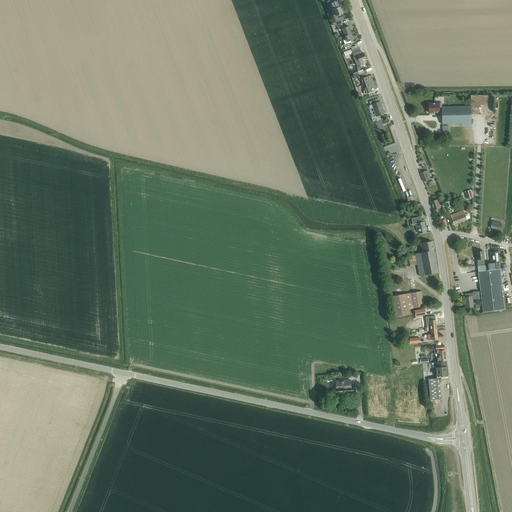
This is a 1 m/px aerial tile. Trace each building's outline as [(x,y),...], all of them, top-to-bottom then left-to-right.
[(333,2),(332,0),(330,0),(327,1),(328,5),(327,6),(329,11),(332,10),(333,10),(335,16),(343,13),(338,0),(333,2)] [(345,36),(352,33),(351,29),(350,30),(349,27),(345,28),(345,27),(343,27),(341,21),(336,23),(339,31),(340,31),(341,33),(344,32),(345,36)] [(352,33),(345,36),(346,39),(344,40),(345,44),(344,44),(344,45),(341,46),(342,51),(346,50),(351,48),(349,43),(348,43),(347,42),(353,39),(352,36),(353,36),(352,33)] [(361,55),(359,51),(353,53),(354,57),(355,57),(357,56),(357,57),(355,58),(357,66),(361,65),(360,62),(367,60),(365,53),(361,55)] [(363,85),(373,81),(371,75),(367,77),(365,71),(358,73),(353,75),(354,78),(358,77),(359,80),(361,79),(363,85)] [(373,81),(363,85),(365,91),(363,91),(365,95),(374,91),(373,88),(376,87),(373,81)] [(493,114),(493,96),(471,96),(471,106),(465,106),(444,106),(442,106),(442,107),(442,103),(439,103),(428,103),(429,113),(439,113),(439,112),(442,112),(442,124),(462,124),(462,125),(471,125),(471,114),(493,114)] [(378,103),(376,99),(369,102),(371,105),(372,105),(376,117),(385,114),(380,102),(378,103)] [(423,182),(430,179),(429,175),(430,174),(429,171),(427,171),(420,173),(423,182)] [(471,190),(465,192),(467,199),(473,197),(471,190)] [(434,210),(437,209),(441,208),(438,199),(431,202),(434,210)] [(465,215),(464,213),(463,210),(450,215),(454,225),(467,220),(469,219),(470,218),(469,215),(467,214),(465,215)] [(422,220),(421,217),(416,218),(416,219),(411,220),(412,224),(417,223),(419,234),(426,232),(424,222),(424,220),(422,220)] [(500,230),(502,224),(492,221),(491,228),(500,230)] [(422,253),(415,254),(416,259),(417,265),(420,276),(432,274),(438,273),(434,250),(433,246),(432,241),(420,244),(422,253)] [(478,266),(479,272),(489,271),(488,266),(485,266),(484,259),(485,259),(484,251),(476,252),(477,260),(478,266)] [(500,262),(498,252),(491,253),(492,262),(488,262),(488,266),(489,271),(495,270),(495,269),(494,263),(500,262)] [(479,272),(483,307),(483,312),(505,309),(500,269),(495,270),(479,272)] [(395,317),(410,314),(409,309),(424,306),(421,291),(412,293),(392,297),(395,317)] [(466,308),(474,307),(473,300),(474,300),(473,296),(476,296),(476,293),(465,294),(465,297),(464,297),(466,308)] [(438,362),(446,361),(445,351),(444,351),(444,345),(436,346),(436,350),(434,350),(435,355),(437,354),(438,362)] [(446,361),(438,362),(433,363),(434,369),(436,368),(437,378),(441,377),(441,376),(448,375),(446,361)] [(430,400),(441,399),(439,378),(428,379),(430,400)] [(337,391),(351,390),(350,380),(344,381),(336,382),(337,391)]
